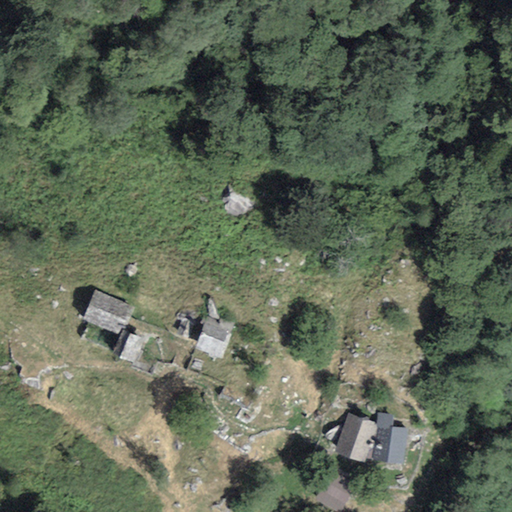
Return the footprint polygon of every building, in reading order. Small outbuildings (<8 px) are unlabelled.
[(127,306),(96,292),(87,313),(117,327),(127,306)] [(208,319),(197,346),(218,355),(230,327),(208,319)] [(142,339),(123,332),(116,351),(135,358),(142,339)] [(351,415),(337,450),(360,459),(374,424),(351,415)] [(408,428),(381,425),(377,458),(404,461),(408,428)]
